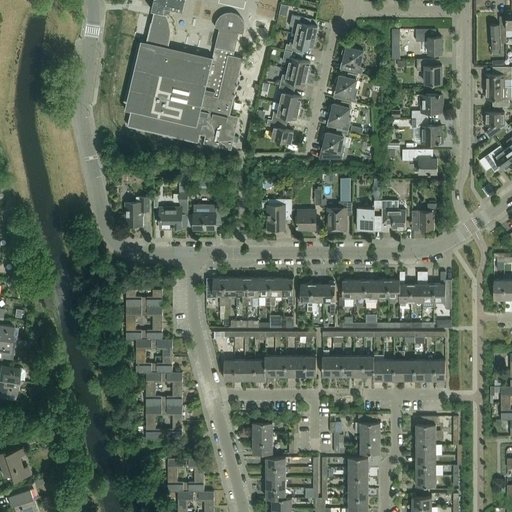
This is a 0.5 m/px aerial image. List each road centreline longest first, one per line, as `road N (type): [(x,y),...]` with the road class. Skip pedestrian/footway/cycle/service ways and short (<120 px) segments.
road 1 (tertiary): [(195,254),(143,252),(123,245),(106,223),(81,111),(92,0)]
road 2 (tertiary): [(470,227),(418,251),(195,254)]
road 3 (residential): [(470,227),(456,187),(464,168),(464,9)]
road 4 (residential): [(312,453),(311,396),(215,393)]
road 5 (residential): [(307,150),(335,27),(350,9)]
road 6 (residential): [(215,393),(194,329),(195,254)]
road 7 (residential): [(243,511),(215,393)]
